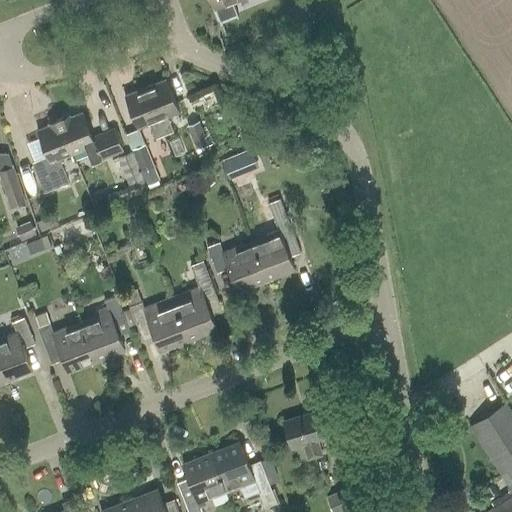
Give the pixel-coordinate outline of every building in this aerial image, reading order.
[(212,0),(221,23),(239,16),(234,2),(239,0),(212,0)] [(143,86),(164,133),(173,129),(166,113),(177,109),(163,77),(143,86)] [(152,138),(164,133),(143,86),(123,95),(136,126),(145,122),(152,138)] [(57,118),(71,151),(85,145),(92,161),(121,149),(112,128),(92,137),(81,111),(69,117),(68,113),(57,118)] [(56,157),(71,151),(57,118),(47,122),(48,125),(38,130),(47,152),(31,158),(45,193),(67,183),(56,157)] [(200,122),(188,127),(196,148),(209,143),(200,122)] [(209,143),(196,148),(200,158),(213,153),(209,143)] [(146,144),(133,150),(147,185),(160,180),(146,144)] [(118,157),(130,185),(144,179),(132,151),(118,157)] [(239,173),(233,158),(223,162),(230,178),(239,173)] [(2,180),(12,207),(26,202),(16,174),(2,180)] [(109,196),(113,205),(142,193),(139,184),(109,196)] [(136,212),(131,199),(119,204),(125,217),(136,212)] [(275,234),(250,243),(265,282),(291,273),(286,259),(302,254),(283,201),(270,206),(279,229),(274,231),(275,234)] [(54,215),(37,222),(42,232),(59,225),(54,215)] [(96,218),(62,229),(66,242),(101,231),(96,218)] [(31,221),(16,227),(22,240),(37,234),(31,221)] [(48,236),(41,238),(45,249),(52,246),(48,236)] [(215,245),(208,248),(218,273),(229,269),(238,292),(265,282),(250,243),(224,253),(220,244),(215,245)] [(203,261),(191,266),(200,286),(196,288),(198,292),(173,302),(188,341),(216,330),(211,316),(222,312),(203,261)] [(96,317),(81,323),(96,362),(124,352),(118,335),(129,330),(117,297),(104,301),(107,307),(94,312),(96,317)] [(141,301),(129,306),(142,341),(154,337),(159,352),(188,341),(173,302),(145,312),(141,301)] [(38,328),(50,323),(46,312),(33,316),(38,328)] [(16,333),(0,339),(0,378),(2,384),(32,372),(24,349),(36,344),(26,318),(13,324),(16,333)] [(38,328),(37,328),(51,365),(63,360),(67,373),(96,362),(81,323),(53,333),(50,323),(38,328)] [(511,511),(511,414),(506,405),(472,427),(511,490),(492,503),(494,507),(485,511),(511,511)] [(307,457),(318,454),(313,438),(318,437),(310,409),(281,418),(289,445),(303,441),(307,457)] [(225,492),(242,486),(245,495),(259,489),(266,507),(275,504),(258,460),(246,465),(237,442),(210,453),(225,492)] [(202,511),(200,506),(214,500),(213,497),(225,492),(210,453),(180,464),(186,479),(176,483),(186,511),(202,511)] [(347,511),(367,503),(358,481),(327,494),(334,511),(347,511)] [(493,484),(484,490),(490,499),(499,494),(493,484)] [(152,491),(126,501),(130,511),(178,511),(174,500),(158,506),(152,491)] [(101,511),(130,511),(126,501),(101,511)]
